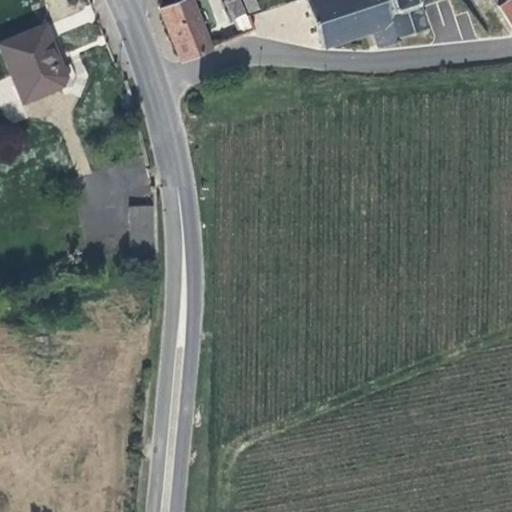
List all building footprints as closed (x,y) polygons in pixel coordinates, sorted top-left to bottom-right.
[(187,0),(176,0),(158,8),(179,59),(207,46),(187,0)] [(240,0),(224,0),(223,1),(238,33),(252,26),(240,0)] [(426,35),(429,29),(422,26),(413,3),(419,1),(419,0),(300,0),(318,48),(370,31),(376,49),(390,44),(392,48),(396,47),(398,39),(420,31),(426,35)] [(511,0),(506,0),(497,6),(511,30),(511,0)] [(67,76),(41,22),(0,40),(0,56),(21,102),(63,84),(67,76)] [(129,205),(128,253),(153,254),(154,205),(129,205)]
